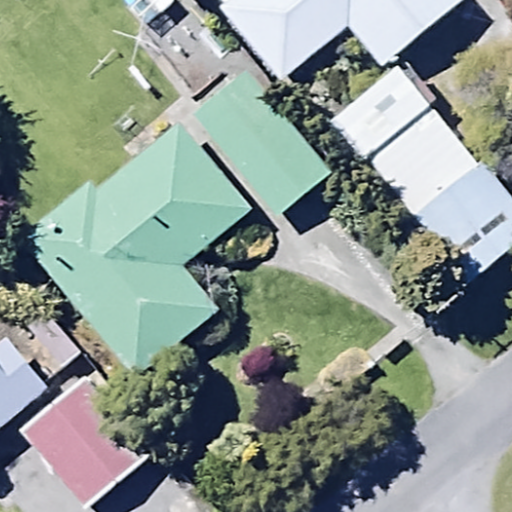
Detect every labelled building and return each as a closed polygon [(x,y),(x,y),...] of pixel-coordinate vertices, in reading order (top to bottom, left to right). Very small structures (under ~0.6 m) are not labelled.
[(203,0),(185,17),(267,111),(331,56),(365,95),(448,22),(429,0),(203,0)] [(511,259),(511,241),(383,90),(306,155),(444,317),(511,259)] [(236,94),(177,142),(261,246),(320,198),(236,94)] [(169,133),(20,241),(110,363),(258,256),(169,133)] [(76,397),(7,452),(54,511),(101,511),(142,480),(76,397)] [(0,440),(13,429),(0,413),(0,440)] [(166,511),(140,484),(114,509),(116,511),(166,511)]
